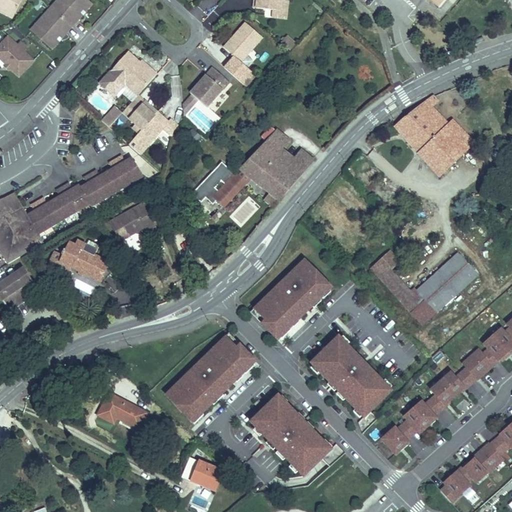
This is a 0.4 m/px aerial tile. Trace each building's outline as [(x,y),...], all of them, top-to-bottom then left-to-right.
[(0,0),(0,6),(15,14),(21,0),(0,0)] [(57,0),(51,8),(72,27),(82,15),(80,13),(83,10),(85,12),(92,5),(86,0),(57,0)] [(280,11),(281,0),(257,0),(256,8),(280,11)] [(287,19),(289,2),(289,1),(281,0),(280,11),(273,10),(272,18),(287,19)] [(429,0),(439,8),(446,0),(429,0)] [(0,11),(13,18),(15,14),(0,6),(0,11)] [(52,49),(59,42),(56,39),(58,37),(61,39),(72,27),(51,8),(40,20),(43,22),(34,33),(52,49)] [(205,24),(213,30),(222,17),(213,12),(205,24)] [(31,30),(34,33),(43,22),(40,20),(31,30)] [(245,23),(224,48),(234,57),(224,68),(245,87),(255,75),(247,68),(253,62),(247,56),(262,38),(245,23)] [(287,36),(281,43),(290,50),(296,44),(287,36)] [(10,69),(19,77),(34,61),(24,52),(17,45),(8,37),(0,45),(0,59),(6,65),(10,69)] [(19,42),(17,45),(24,52),(27,49),(19,42)] [(138,95),(157,75),(149,68),(147,70),(139,63),(128,52),(100,84),(115,97),(116,96),(126,85),(138,96),(138,95)] [(149,68),(143,62),(141,61),(139,63),(147,70),(149,68)] [(229,83),(213,68),(190,94),(192,95),(183,106),(184,116),(198,100),(207,108),(229,83)] [(126,85),(116,96),(118,98),(122,93),(132,102),(138,96),(126,85)] [(130,119),(142,130),(158,113),(151,107),(149,111),(142,105),(145,102),(138,95),(138,96),(132,102),(122,113),(130,119)] [(395,128),(401,134),(408,127),(427,146),(420,153),(441,176),(476,142),(453,118),(448,123),(432,107),(437,102),(430,95),(395,128)] [(68,107),(75,113),(79,108),(72,102),(68,107)] [(145,102),(142,105),(149,111),(151,107),(145,102)] [(101,121),(110,128),(122,112),(113,105),(101,121)] [(163,118),(158,113),(142,130),(139,134),(129,145),(140,155),(162,131),(169,136),(172,137),(174,130),(178,126),(171,120),(169,123),(166,126),(161,121),(163,118)] [(127,123),(139,134),(142,130),(130,119),(127,123)] [(408,127),(401,134),(420,153),(427,146),(408,127)] [(289,164),(302,175),(314,161),(300,150),(294,158),(283,149),(289,142),(276,131),(261,147),(286,168),(289,164)] [(250,178),(271,194),(279,201),(280,201),(302,175),(289,164),(286,168),(261,147),(235,174),(245,183),(250,178)] [(122,156),(115,159),(130,184),(143,176),(132,158),(126,162),(122,156)] [(113,170),(106,174),(117,192),(130,184),(115,159),(109,163),(113,170)] [(222,208),(245,183),(235,174),(222,162),(192,194),(201,203),(206,198),(213,205),(216,202),(222,208)] [(96,171),(90,174),(104,199),(117,192),(106,174),(100,177),(96,171)] [(87,185),(81,189),(90,204),(92,207),(104,199),(90,174),(83,178),(87,185)] [(69,183),(62,187),(77,212),(90,204),(81,189),(79,186),(73,190),(69,183)] [(60,197),(54,201),(64,219),(77,212),(62,187),(56,191),(60,197)] [(0,207),(14,202),(18,200),(15,194),(11,196),(0,200),(0,207)] [(279,201),(271,194),(266,201),(273,208),(279,201)] [(43,198),(37,202),(52,227),(64,219),(54,201),(47,205),(43,198)] [(0,250),(8,264),(44,243),(18,200),(14,202),(0,207),(0,250)] [(142,205),(135,209),(139,216),(147,212),(142,205)] [(110,222),(121,241),(135,233),(145,228),(147,231),(155,227),(147,212),(139,216),(135,209),(110,222)] [(71,267),(79,271),(83,273),(100,281),(109,263),(94,256),(99,245),(89,241),(86,246),(77,241),(75,246),(69,243),(65,252),(64,251),(62,255),(56,252),(49,266),(68,275),(71,267)] [(426,290),(422,286),(410,297),(387,272),(390,269),(391,271),(400,262),(392,253),(372,271),(412,314),(425,301),(437,314),(477,276),(460,258),(426,290)] [(457,254),(422,286),(426,290),(460,258),(457,254)] [(310,305),(330,286),(305,260),(298,267),(302,271),(292,281),(288,277),(277,287),(281,291),(259,313),(267,322),(263,325),(276,338),(299,316),(301,318),(313,307),(310,305)] [(292,281),(302,271),(298,267),(288,277),(292,281)] [(24,301),(32,296),(30,294),(28,291),(35,287),(23,268),(8,278),(24,301)] [(17,307),(24,301),(8,278),(0,284),(0,297),(6,306),(13,302),(17,307)] [(128,290),(134,304),(146,299),(140,285),(128,290)] [(332,288),(330,286),(310,305),(313,307),(314,308),(321,301),(320,299),(322,297),(324,299),(331,291),(329,290),(332,288)] [(281,291),(277,287),(251,313),(263,325),(267,322),(259,313),(281,291)] [(301,318),(299,316),(276,338),(278,340),(281,338),(282,339),(291,330),(290,329),(293,326),(294,328),(300,322),(298,321),(301,318)] [(502,331),(511,341),(511,331),(507,326),(502,331)] [(501,329),(492,337),(507,354),(511,349),(511,341),(502,331),(501,329)] [(239,349),(242,346),(230,334),(204,359),(208,363),(230,341),(239,349)] [(339,336),(337,338),(345,346),(347,344),(348,345),(350,343),(344,336),(341,338),(339,336)] [(492,337),(483,345),(484,345),(498,361),(499,361),(500,360),(507,354),(492,337)] [(359,407),(367,415),(391,392),(382,383),(383,381),(368,366),(367,368),(360,361),(362,359),(348,345),(347,344),(345,346),(337,338),(314,361),(322,369),(319,371),(330,383),(333,380),(348,396),(346,398),(356,409),(359,407)] [(232,382),(255,359),(242,346),(239,349),(230,341),(208,363),(204,359),(193,370),(197,374),(191,379),(188,375),(176,386),(180,390),(171,399),(192,421),(202,411),(204,414),(214,404),(214,403),(212,401),(221,392),(223,394),(224,394),(234,384),(232,382)] [(484,345),(479,350),(493,365),(498,361),(484,345)] [(479,350),(463,364),(466,368),(477,380),(477,381),(494,366),(493,365),(479,350)] [(257,361),(255,359),(232,382),(234,384),(237,381),(239,383),(244,377),(243,375),(246,373),(247,374),(256,366),(254,364),(257,361)] [(322,369),(314,361),(311,363),(314,366),(311,368),(317,374),(319,371),(322,369)] [(466,368),(461,372),(472,384),(477,380),(466,368)] [(193,370),(188,375),(191,379),(197,374),(193,370)] [(452,372),(441,382),(455,397),(460,392),(466,387),(456,376),(452,372)] [(461,372),(456,376),(466,387),(460,392),(462,393),(472,384),(461,372)] [(395,388),(386,379),(383,381),(382,383),(391,392),(395,388)] [(337,394),(344,400),(346,398),(348,396),(333,380),(330,383),(328,385),(335,392),(337,389),(339,392),(337,394)] [(441,382),(431,390),(436,396),(445,406),(449,402),(455,397),(441,382)] [(167,395),(171,399),(180,390),(176,386),(167,395)] [(221,392),(212,401),(214,403),(214,404),(215,405),(225,395),(224,394),(223,394),(221,392)] [(114,424),(116,418),(117,416),(120,418),(120,420),(139,430),(147,414),(108,394),(98,415),(114,424)] [(279,395),(277,397),(285,406),(287,403),(289,402),(283,396),(281,397),(279,395)] [(431,400),(441,412),(451,403),(449,402),(445,406),(436,396),(431,400)] [(277,397),(252,422),(257,428),(258,427),(264,433),(263,434),(270,441),(271,440),(288,457),(287,458),(294,465),(295,464),(301,470),(300,471),(305,477),(330,452),(323,444),(325,442),(313,430),(311,432),(296,417),(298,415),(287,403),(285,406),(277,397)] [(441,412),(431,400),(426,405),(436,416),(441,412)] [(422,401),(414,409),(429,426),(438,418),(436,416),(426,405),(422,401)] [(356,409),(354,411),(363,420),(367,415),(359,407),(356,409)] [(419,432),(420,434),(429,426),(414,409),(405,417),(409,420),(419,432)] [(202,411),(192,421),(196,424),(205,415),(204,414),(202,411)] [(296,417),(311,432),(313,430),(315,428),(309,422),(307,424),(304,421),(306,419),(300,413),(298,415),(296,417)] [(403,425),(414,436),(419,432),(409,420),(403,425)] [(403,425),(398,430),(408,441),(414,436),(403,425)] [(264,433),(258,427),(257,428),(255,431),(261,437),(263,434),(264,433)] [(503,436),(511,445),(511,428),(511,427),(504,434),(502,435),(503,436)] [(383,439),(397,454),(410,443),(408,441),(398,430),(396,428),(383,439)] [(498,440),(511,455),(511,454),(511,445),(503,436),(498,440)] [(288,457),(271,440),(270,441),(267,444),(274,451),(277,448),(280,451),(277,454),(284,461),(287,458),(288,457)] [(323,444),(330,452),(333,450),(331,448),(332,446),(326,440),(325,442),(323,444)] [(493,445),(506,460),(511,455),(498,440),(493,445)] [(477,459),(491,474),(506,460),(493,445),(492,444),(475,458),(476,459),(477,459)] [(190,458),(182,478),(191,482),(199,462),(190,458)] [(467,468),(480,483),(491,474),(477,459),(476,459),(471,464),(467,468)] [(199,462),(191,482),(214,491),(222,472),(199,462)] [(460,471),(471,484),(476,479),(467,468),(471,464),(470,463),(460,471)] [(300,471),(301,470),(295,464),(294,465),(291,468),(297,474),(300,471)] [(444,491),(454,503),(473,486),(471,484),(460,471),(447,483),(450,486),(444,491)]
